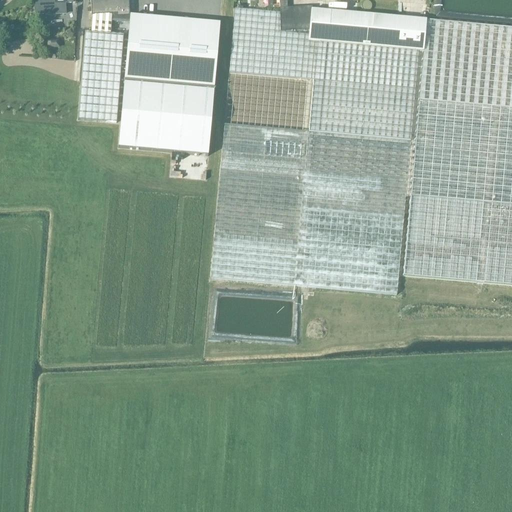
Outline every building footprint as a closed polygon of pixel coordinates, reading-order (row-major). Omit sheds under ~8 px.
[(75,0),(34,0),(34,3),(35,3),(35,13),(45,13),(45,15),(56,15),(56,14),(66,14),(65,4),(75,3),(75,0)] [(116,0),(90,1),(90,2),(91,2),(91,16),(91,17),(92,17),(112,16),(111,23),(129,24),(130,17),(129,17),(128,0),(116,0)] [(279,0),(280,9),(280,14),(281,33),(309,32),(311,11),(311,8),(287,9),(286,0),(279,0)] [(309,32),(308,42),(309,42),(370,48),(373,16),(311,11),(309,32)] [(78,120),(116,123),(123,36),(111,35),(111,23),(112,16),(92,17),(91,33),(85,33),(78,120)] [(373,16),(370,48),(419,52),(423,53),(426,21),(373,16)] [(208,157),(220,25),(218,25),(204,24),(173,21),(160,20),(130,17),(118,149),(169,153),(208,157)] [(410,197),(403,277),(475,283),(511,286),(511,28),(426,21),(423,53),(410,197)] [(236,37),(213,291),(394,308),(418,54),(236,37)]
